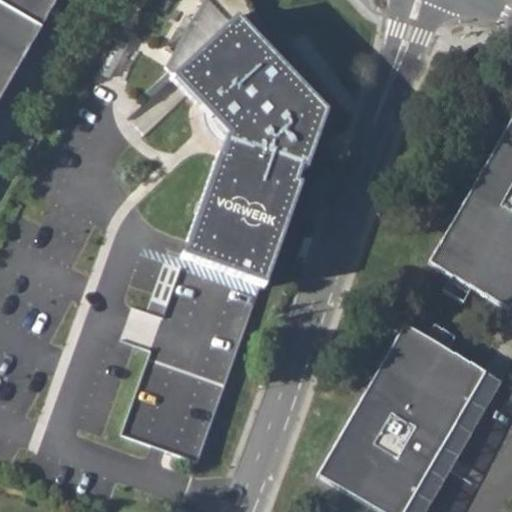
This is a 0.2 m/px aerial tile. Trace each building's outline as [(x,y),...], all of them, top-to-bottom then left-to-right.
[(0,0),(0,99),(57,0),(0,0)] [(149,353),(120,437),(197,464),(295,184),(293,183),(298,169),(304,171),(323,118),(295,72),(292,78),(270,71),(275,57),(247,0),(204,0),(164,70),(172,78),(170,80),(208,120),(203,124),(217,139),(229,127),(189,241),(169,299),(149,353)] [(511,117),(428,265),(509,312),(511,306),(511,117)] [(436,325),(430,337),(450,348),(457,335),(436,325)] [(316,479),(373,511),(404,511),(436,458),(484,374),(403,328),(316,479)] [(404,511),(373,511),(316,479),(306,495),(334,511),(426,511),(452,467),(501,384),(491,379),(484,374),(436,458),(404,511)]
